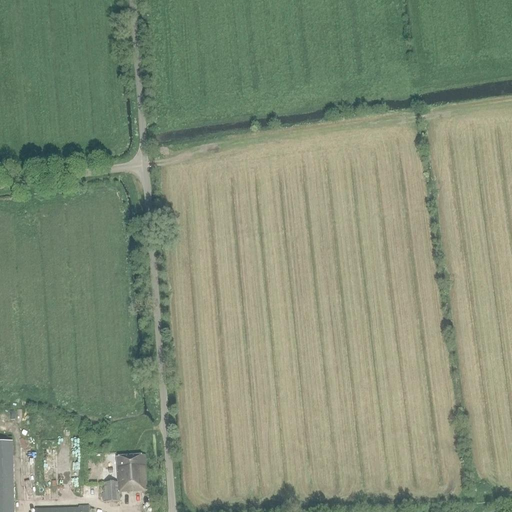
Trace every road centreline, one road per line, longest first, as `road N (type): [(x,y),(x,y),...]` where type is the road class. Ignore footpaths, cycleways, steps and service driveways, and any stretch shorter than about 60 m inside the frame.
road 1 (unclassified): [(172,511),(145,165)]
road 2 (unclassified): [(145,165),(131,0)]
road 3 (unclassified): [(0,185),(145,165)]
